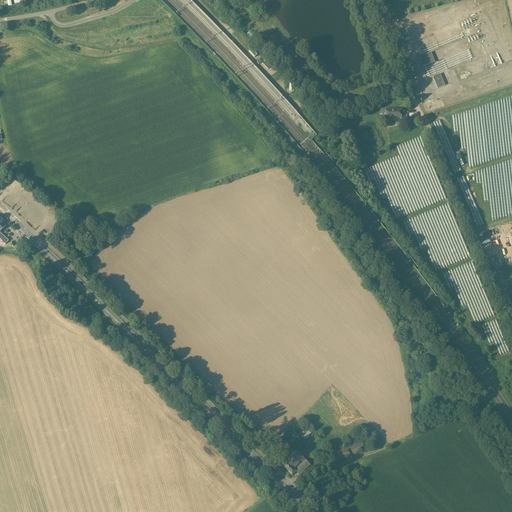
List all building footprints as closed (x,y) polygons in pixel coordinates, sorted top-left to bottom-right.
[(253,40),(257,36),(251,31),(247,34),(253,40)] [(249,52),(255,57),(257,55),(251,49),(249,52)] [(419,57),(423,67),(435,62),(431,52),(419,57)] [(268,70),(273,66),(264,56),(260,60),(257,63),(259,64),(261,62),(268,70)] [(432,77),(437,89),(445,85),(440,74),(432,77)] [(386,118),(401,118),(401,117),(407,117),(407,113),(401,114),(401,110),(395,110),(394,109),(386,109),(386,118)] [(460,171),(441,120),(435,123),(441,139),(443,138),(444,141),(443,141),(455,173),(460,171)] [(468,194),(470,193),(464,177),(459,178),(460,182),(463,180),(468,194)] [(5,221),(3,220),(0,216),(0,239),(2,241),(1,241),(5,245),(9,241),(0,232),(0,231),(6,225),(3,223),(5,221)] [(478,321),(494,316),(491,306),(485,308),(487,312),(485,313),(485,311),(482,312),(478,313),(479,317),(476,317),(478,321)] [(498,320),(483,325),(489,344),(495,341),(500,355),(509,352),(498,320)] [(302,424),(295,432),(304,441),(311,433),(302,424)] [(290,432),(275,447),(279,450),(293,436),(290,432)] [(363,433),(347,439),(349,445),(365,440),(363,433)] [(349,445),(339,449),(342,458),(368,449),(365,440),(349,445)] [(339,449),(332,451),(335,461),(342,458),(339,449)] [(310,465),(296,451),(286,461),(296,472),(299,475),(310,465)] [(286,461),(284,459),(280,463),(292,476),(296,472),(286,461)]
